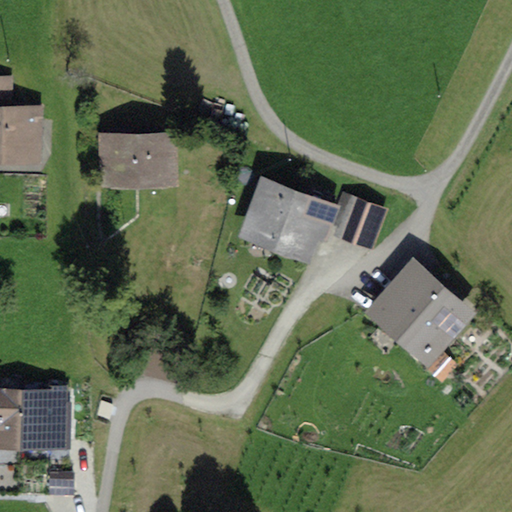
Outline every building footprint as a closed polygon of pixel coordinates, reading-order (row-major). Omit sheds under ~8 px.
[(0,77),(0,149),(40,151),(41,106),(9,105),(10,77),(0,77)] [(130,137),(130,129),(109,129),(110,175),(167,174),(166,136),(130,137)] [(312,224),(324,229),(335,199),(313,190),(309,202),(267,186),(252,226),(304,246),(312,224)] [(370,242),(381,211),(352,200),(340,231),(370,242)] [(413,269),(380,307),(428,349),(461,311),(413,269)] [(43,385),(43,392),(24,391),(22,438),(63,439),(64,385),(43,385)] [(24,391),(0,390),(0,437),(22,438),(24,391)] [(100,415),(108,417),(112,405),(103,402),(100,415)] [(73,493),(73,473),(50,473),(50,493),(73,493)]
